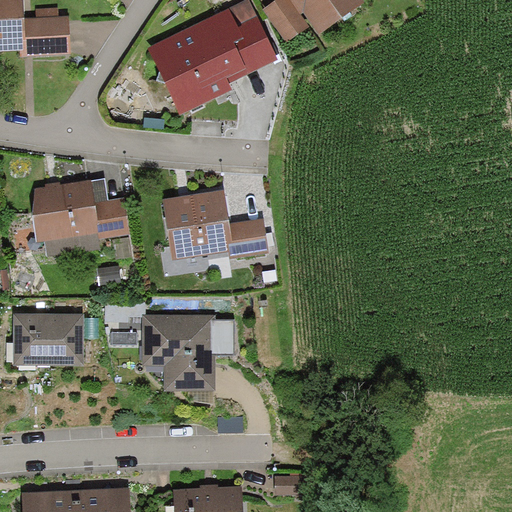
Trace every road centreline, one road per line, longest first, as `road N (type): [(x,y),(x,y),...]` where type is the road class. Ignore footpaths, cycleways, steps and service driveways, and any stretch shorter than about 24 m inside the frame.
road 1 (residential): [(0,461),(276,445)]
road 2 (residential): [(56,129),(260,160)]
road 3 (residential): [(56,129),(146,0)]
